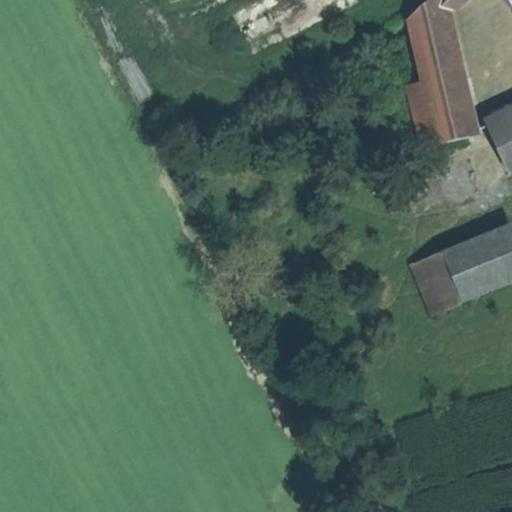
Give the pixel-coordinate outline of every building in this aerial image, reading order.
[(436,0),(431,0),(410,20),(424,83),(408,87),(417,130),(420,141),(422,150),(459,142),(464,140),(469,139),(440,15),(436,0)] [(436,0),(440,15),(460,0),(436,0)] [(510,174),(511,173),(511,116),(487,129),(510,174)] [(420,141),(417,130),(402,133),(405,145),(420,141)] [(511,284),(511,225),(414,266),(435,316),(511,284)]
